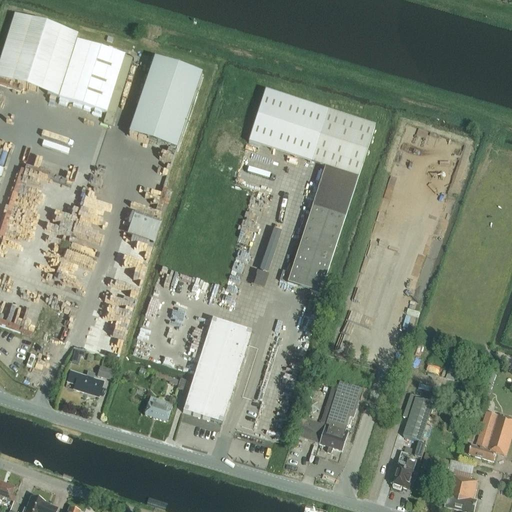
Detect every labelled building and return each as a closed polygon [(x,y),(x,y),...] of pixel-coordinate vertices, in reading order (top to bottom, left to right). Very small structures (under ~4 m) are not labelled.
[(118,106),(131,57),(75,42),(77,34),(11,17),(0,58),(0,84),(107,112),(110,103),(118,106)] [(149,60),(128,138),(177,151),(198,73),(149,60)] [(104,124),(112,126),(115,114),(106,112),(104,124)] [(282,272),(279,282),(287,285),(287,286),(320,296),(374,129),(326,113),(309,165),(324,170),(290,275),(282,272)] [(401,349),(457,143),(434,137),(421,186),(420,166),(421,162),(421,171),(426,156),(423,155),(425,145),(427,138),(425,138),(426,132),(409,128),(403,150),(398,150),(350,325),(373,331),(385,288),(391,288),(391,291),(390,297),(399,299),(397,306),(392,306),(387,324),(387,325),(401,328),(401,349)] [(14,205),(20,207),(16,213),(25,216),(28,211),(38,217),(43,219),(60,194),(60,193),(45,189),(45,188),(49,174),(32,169),(34,162),(30,160),(30,161),(23,171),(19,169),(5,220),(14,205)] [(163,189),(168,173),(147,167),(141,185),(135,184),(132,194),(149,199),(146,208),(156,211),(159,202),(163,203),(167,191),(163,189)] [(152,246),(159,226),(132,216),(125,236),(152,246)] [(256,272),(252,287),(264,289),(267,275),(256,272)] [(250,334),(215,323),(212,322),(192,385),(189,394),(183,414),(221,426),(250,334)] [(335,351),(358,359),(366,336),(343,328),(335,351)] [(79,366),(80,359),(73,357),(72,364),(79,366)] [(456,384),(461,371),(451,367),(446,380),(456,384)] [(100,368),(97,378),(111,383),(114,373),(100,368)] [(484,389),(492,392),(497,374),(490,372),(484,389)] [(475,392),(478,375),(468,373),(466,384),(462,383),(461,389),(475,392)] [(99,399),(103,384),(92,381),(94,377),(88,375),(86,379),(70,374),(67,384),(75,386),(74,391),(99,399)] [(177,390),(189,394),(192,385),(188,384),(188,383),(180,380),(179,383),(156,374),(155,378),(169,383),(169,384),(178,387),(177,390)] [(352,420),(358,400),(361,391),(338,384),(336,390),(328,415),(323,414),(320,425),(324,427),(318,445),(319,445),(318,446),(328,449),(326,454),(330,455),(332,451),(342,454),(348,433),(343,432),(344,428),(345,428),(348,419),(352,420)] [(144,417),(167,424),(172,406),(150,399),(144,417)] [(416,400),(403,439),(420,444),(433,406),(416,400)] [(496,455),(506,458),(511,438),(511,420),(486,413),(476,448),(472,447),(469,456),(494,464),(496,455)] [(461,421),(440,415),(438,420),(459,426),(461,421)] [(419,445),(415,458),(421,460),(425,447),(419,445)] [(415,451),(406,448),(404,454),(414,457),(415,451)] [(446,479),(447,476),(451,463),(426,455),(421,471),(446,479)] [(394,478),(391,486),(392,487),(393,488),(405,492),(405,490),(407,491),(413,474),(416,464),(408,461),(405,472),(397,469),(395,468),(392,478),(394,478)] [(478,483),(471,481),(454,477),(449,496),(448,496),(445,509),(456,511),(474,511),(477,503),(474,502),(478,483)] [(0,486),(0,498),(10,502),(14,491),(0,486)] [(55,511),(49,510),(50,507),(31,499),(25,511),(55,511)]
